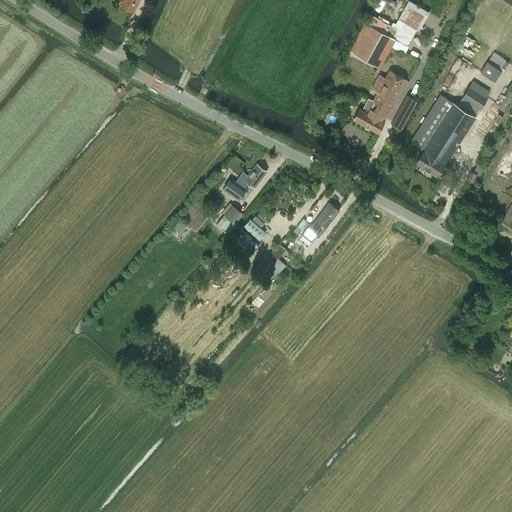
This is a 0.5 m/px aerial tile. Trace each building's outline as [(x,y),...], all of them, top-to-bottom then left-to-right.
[(122,0),(120,5),(133,12),(139,0),(122,0)] [(426,11),(409,1),(398,19),(416,28),(426,11)] [(369,24),(353,53),(380,67),(395,39),(369,24)] [(503,59),(499,65),(504,68),(508,62),(503,59)] [(494,82),(501,72),(487,62),(480,72),(494,82)] [(379,74),(371,88),(378,92),(373,100),(390,109),(407,79),(390,70),(385,78),(379,74)] [(471,82),(462,97),(479,108),(486,97),(479,92),(482,88),(471,82)] [(435,157),(445,163),(475,116),(440,94),(410,142),(423,150),(419,156),(424,159),(426,157),(433,161),(435,157)] [(402,129),(417,101),(407,95),(391,123),(402,129)] [(384,121),(390,109),(373,100),(367,111),(366,111),(360,108),(353,119),(378,132),(384,121)] [(500,123),(505,117),(491,107),(486,114),(500,123)] [(426,157),(424,159),(419,156),(415,163),(437,176),(445,163),(435,157),(433,161),(426,157)] [(471,170),(466,179),(472,182),(482,165),(478,163),(473,171),(471,170)] [(242,171),(235,182),(245,188),(249,183),(255,187),(267,171),(257,164),(248,176),(244,173),(242,171)] [(230,178),(223,188),(240,199),(246,189),(245,188),(235,182),(230,178)] [(511,199),(511,200),(511,203),(502,221),(511,226),(511,199)] [(216,224),(227,234),(238,222),(237,221),(243,213),(241,211),(233,204),(230,202),(221,213),(224,215),(216,224)] [(312,226),(310,228),(318,234),(316,236),(318,238),(321,234),(339,210),(329,202),(312,226)] [(250,218),(244,226),(259,239),(265,232),(250,218)] [(179,220),(172,229),(178,234),(186,225),(179,220)] [(302,235),(311,242),(316,236),(318,234),(310,228),(308,227),(302,235)] [(251,238),(243,231),(235,241),(243,248),(251,238)] [(277,244),(260,263),(276,277),(282,270),(286,265),(278,258),(285,251),(277,244)]
